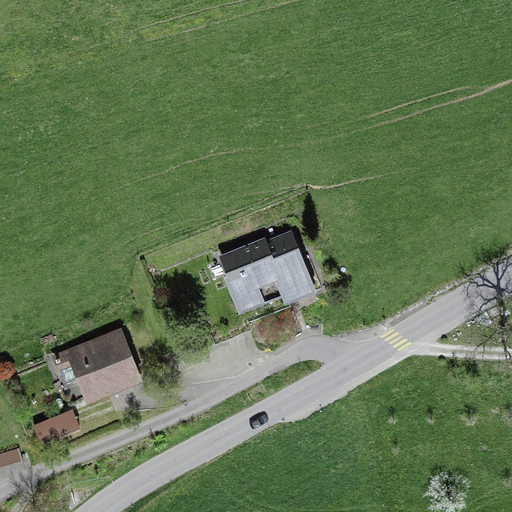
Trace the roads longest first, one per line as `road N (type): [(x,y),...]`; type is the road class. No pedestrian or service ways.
road 1 (residential): [(384,347),(298,353),(0,495)]
road 2 (tertiary): [(96,511),(149,474),(384,347)]
road 3 (tertiary): [(384,347),(511,275)]
